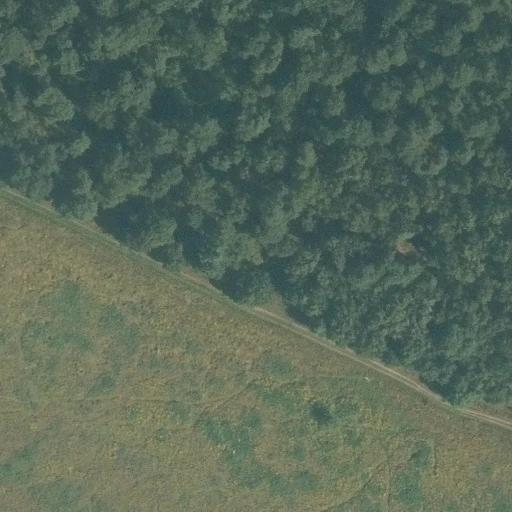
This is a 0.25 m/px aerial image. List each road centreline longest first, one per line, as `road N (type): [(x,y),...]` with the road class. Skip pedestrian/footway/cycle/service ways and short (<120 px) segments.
road 1 (track): [(0,187),(511,432)]
road 2 (track): [(372,0),(264,309)]
